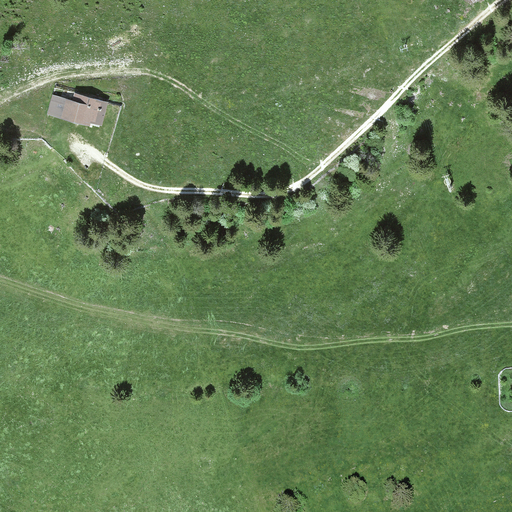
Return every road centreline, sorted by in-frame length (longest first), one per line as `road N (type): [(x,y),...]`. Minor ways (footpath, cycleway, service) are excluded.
road 1 (track): [(0,185),(83,149),(148,188),(290,189),(505,0)]
road 2 (track): [(511,325),(301,348),(151,325),(0,281)]
road 3 (track): [(332,155),(135,71),(92,69),(0,97)]
